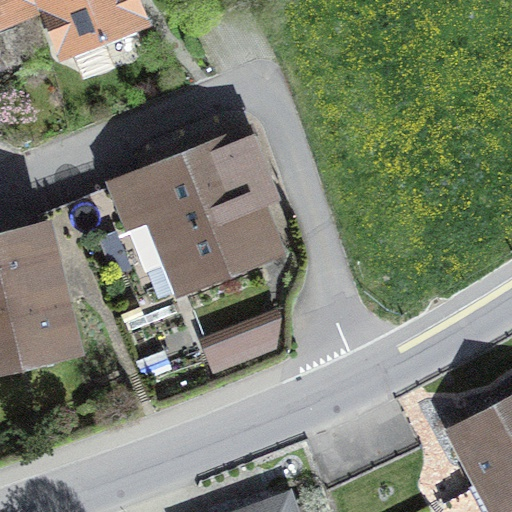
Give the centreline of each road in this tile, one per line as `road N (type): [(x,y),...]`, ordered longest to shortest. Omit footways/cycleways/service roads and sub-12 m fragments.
road 1 (tertiary): [(360,379),(32,511)]
road 2 (residential): [(259,83),(323,250),(360,379)]
road 3 (residential): [(0,177),(259,83)]
road 4 (tertiary): [(511,305),(360,379)]
